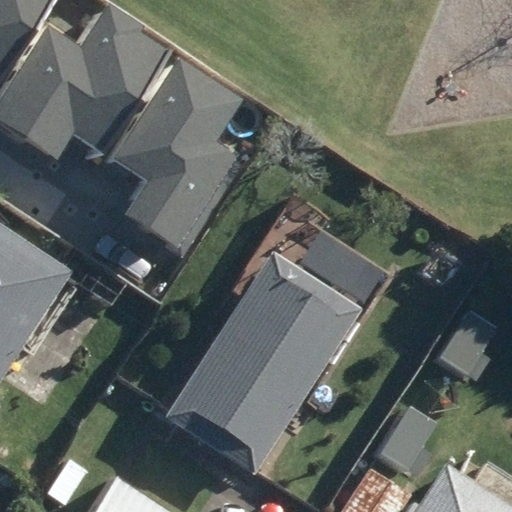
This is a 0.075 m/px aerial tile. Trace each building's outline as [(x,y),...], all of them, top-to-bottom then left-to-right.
[(0,0),(0,73),(47,0),(0,0)] [(53,22),(0,103),(0,121),(49,153),(63,131),(98,153),(171,42),(113,4),(87,44),(53,22)] [(241,101),(179,61),(115,158),(151,182),(129,214),(182,248),(239,160),(214,143),(241,101)] [(0,410),(0,409),(0,382),(73,274),(0,225),(0,410)] [(166,419),(256,476),(363,311),(275,253),(166,419)] [(415,511),(511,511),(511,507),(446,465),(415,511)] [(342,511),(401,511),(411,497),(370,469),(342,511)] [(93,511),(168,511),(115,477),(93,511)]
